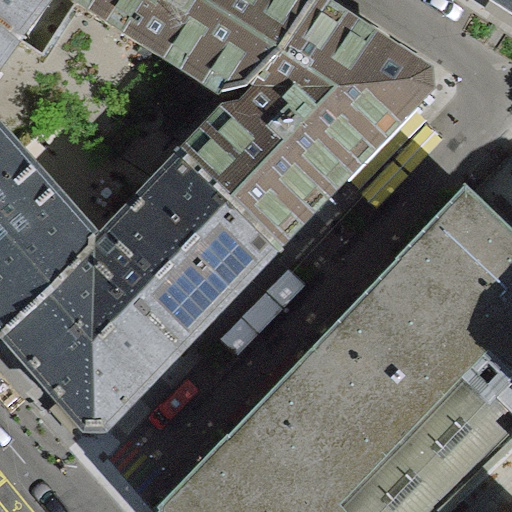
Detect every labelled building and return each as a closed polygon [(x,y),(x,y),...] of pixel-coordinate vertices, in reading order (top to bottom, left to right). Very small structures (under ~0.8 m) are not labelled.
[(0,0),(0,42),(29,63),(58,24),(70,18),(80,0),(0,0)] [(245,109),(261,99),(292,72),(327,11),(310,0),(80,0),(70,18),(73,24),(221,114),(245,109)] [(511,0),(462,0),(486,15),(511,24),(511,0)] [(223,127),(184,168),(289,271),(370,186),(443,111),(442,87),(327,11),(292,72),(261,99),(276,108),(258,123),(223,127)] [(0,102),(29,63),(0,42),(0,102)] [(0,351),(3,355),(100,263),(97,245),(0,143),(0,351)] [(120,236),(124,259),(214,350),(289,271),(184,168),(120,236)] [(490,350),(511,372),(511,246),(467,206),(172,511),(334,511),(468,373),(490,350)] [(110,272),(100,263),(3,355),(47,405),(90,455),(112,454),(172,392),(196,368),(214,350),(124,259),(110,272)] [(511,372),(490,350),(468,373),(498,402),(511,387),(511,372)] [(334,511),(448,511),(511,449),(511,416),(498,402),(468,373),(334,511)] [(511,387),(498,402),(511,416),(511,387)]
